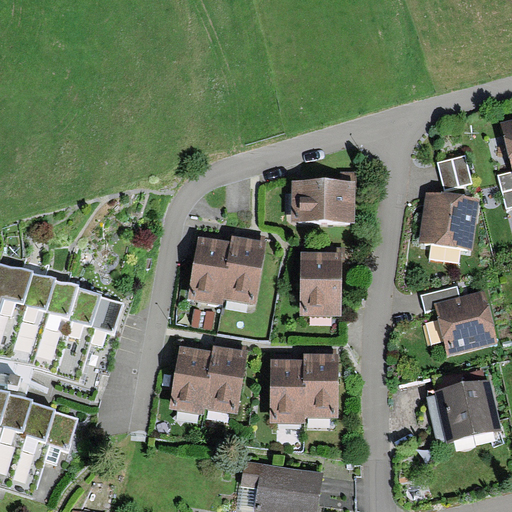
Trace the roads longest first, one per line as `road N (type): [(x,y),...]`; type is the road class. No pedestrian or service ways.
road 1 (residential): [(138,430),(174,222),(190,192),(221,173),(389,121)]
road 2 (residential): [(381,511),(377,326),(397,167),(389,121)]
road 3 (residential): [(389,121),(511,89)]
